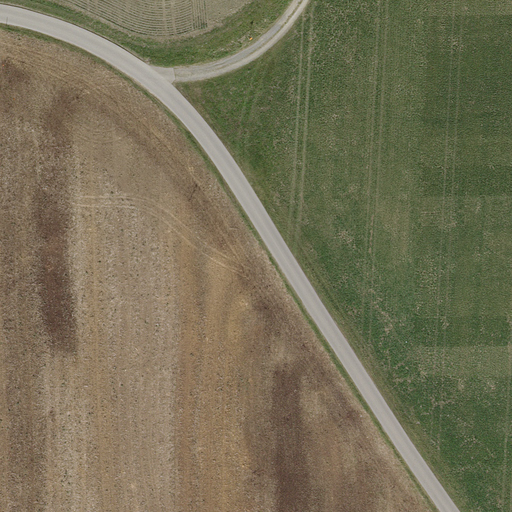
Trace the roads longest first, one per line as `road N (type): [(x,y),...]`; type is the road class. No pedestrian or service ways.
road 1 (residential): [(449,511),(193,121),(145,73),(103,48),(0,13)]
road 2 (track): [(145,73),(193,72),(244,57),(301,0)]
